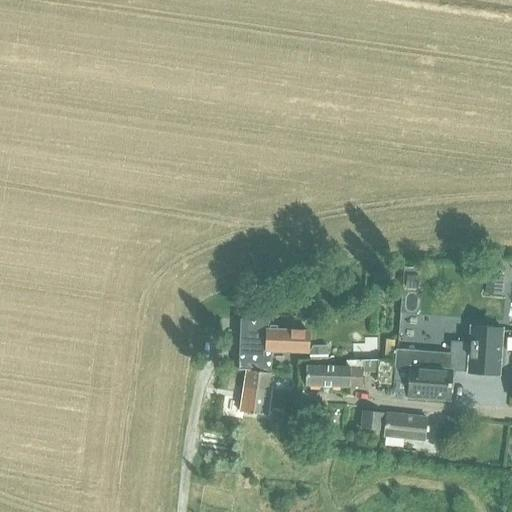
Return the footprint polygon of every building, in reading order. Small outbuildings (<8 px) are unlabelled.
[(239,370),(247,370),(250,370),(270,373),(271,351),(308,353),(309,332),(269,330),(269,321),(250,320),(248,355),(240,354),(239,370)] [(395,366),(393,393),(408,393),(408,398),(450,401),(450,396),(451,381),(450,381),(451,371),(467,372),(467,373),(499,375),(502,329),(471,326),(470,343),(451,341),(450,354),(420,351),(396,349),(395,359),(395,366)] [(347,367),(328,367),(329,347),(311,346),(310,366),(306,366),(305,385),(349,387),(350,387),(362,387),(363,372),(378,373),(378,384),(392,384),(393,364),(393,361),(379,360),(346,361),(347,367)] [(270,373),(250,370),(247,370),(240,412),(267,416),(273,374),(270,373)] [(361,428),(381,431),(383,413),(363,411),(361,428)] [(384,436),(424,441),(427,418),(387,413),(384,436)] [(508,450),(509,438),(485,437),(484,449),(508,450)]
